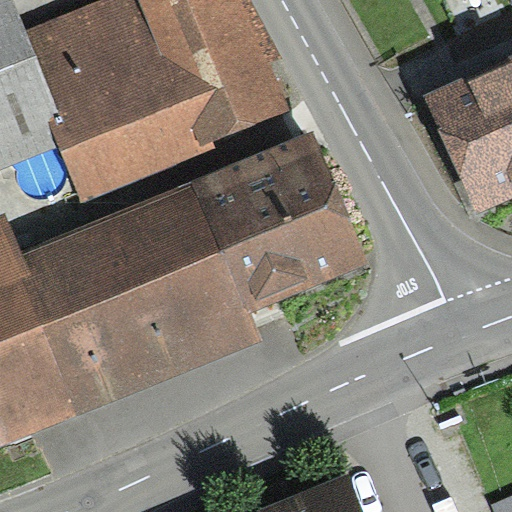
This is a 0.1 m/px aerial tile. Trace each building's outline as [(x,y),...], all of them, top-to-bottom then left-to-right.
[(96,235),(209,188),(196,158),(290,120),(273,80),(285,75),(254,0),(114,0),(27,36),(11,0),(0,0),(0,170),(60,146),(96,235)] [(511,208),(511,67),(425,106),(478,224),(511,208)] [(209,188),(96,235),(19,266),(1,224),(0,224),(0,445),(254,342),(243,315),(355,269),(305,149),(209,188)] [(291,511),(362,511),(353,487),(291,511)] [(511,511),(511,497),(495,504),(498,511),(511,511)]
